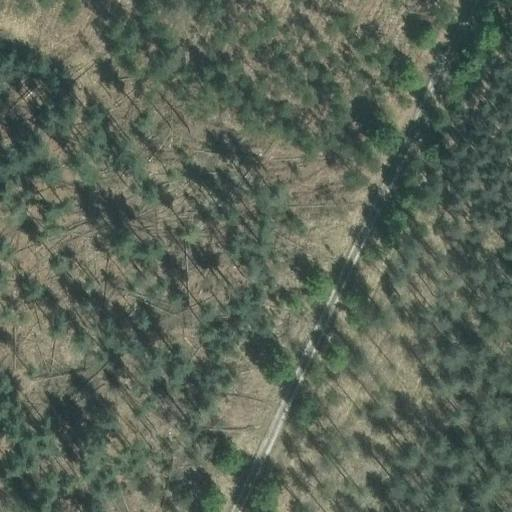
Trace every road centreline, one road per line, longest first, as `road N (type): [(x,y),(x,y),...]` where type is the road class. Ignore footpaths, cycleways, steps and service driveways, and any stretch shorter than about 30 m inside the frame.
road 1 (track): [(381,192),(231,511)]
road 2 (track): [(381,192),(473,0)]
road 3 (track): [(511,253),(381,192)]
